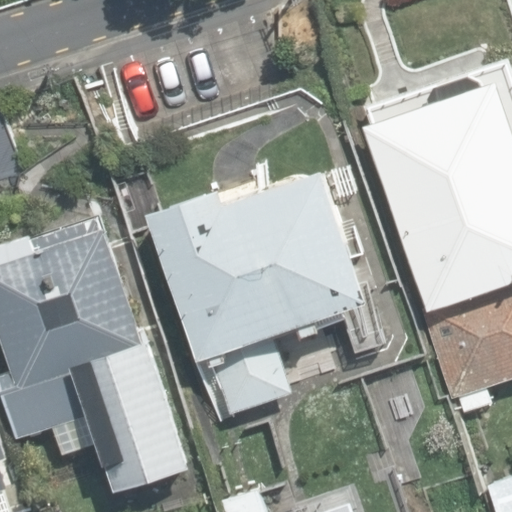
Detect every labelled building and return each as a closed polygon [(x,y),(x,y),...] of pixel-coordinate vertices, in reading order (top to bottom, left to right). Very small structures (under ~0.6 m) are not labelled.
[(511,80),(509,70),(372,117),(465,390),(511,374),(511,80)] [(0,177),(24,169),(0,96),(0,177)] [(375,304),(327,155),(152,211),(218,415),(303,388),(285,333),(375,304)] [(186,448),(103,197),(0,231),(0,321),(56,491),(186,448)] [(511,511),(511,455),(479,469),(496,511),(511,511)] [(280,511),(266,475),(212,496),(218,511),(280,511)]
